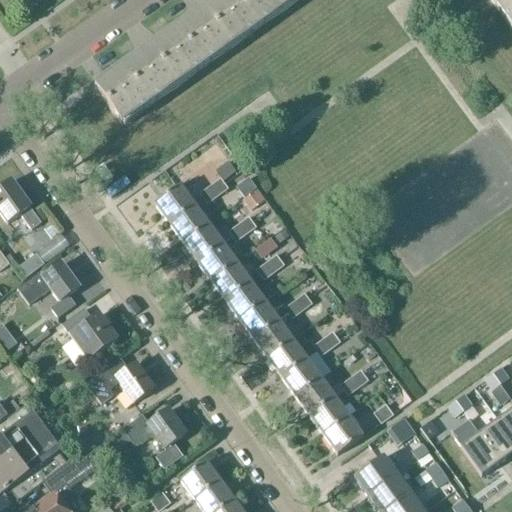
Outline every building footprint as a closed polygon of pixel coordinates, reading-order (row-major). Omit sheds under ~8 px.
[(283,11),(275,0),(221,0),(203,13),(229,49),(283,11)] [(298,0),(275,0),(283,11),(298,0)] [(511,0),(488,0),(511,32),(511,0)] [(229,49),(203,13),(149,52),(174,88),(229,49)] [(174,88),(149,52),(95,90),(121,125),(174,88)] [(223,184),(236,175),(228,165),(215,174),(220,181),(223,184)] [(223,185),(223,184),(220,181),(200,196),(205,203),(208,207),(228,192),(223,185)] [(249,181),(236,190),(244,201),(256,191),(249,181)] [(29,211),(30,210),(11,184),(0,191),(0,217),(6,225),(19,216),(32,233),(41,226),(29,211)] [(180,189),(154,207),(169,227),(194,208),(180,189)] [(242,204),(250,214),(264,203),(257,193),(245,202),(242,204)] [(194,208),(169,227),(183,246),(208,227),(194,208)] [(183,246),(197,266),(223,247),(222,246),(232,239),(235,244),(255,230),(248,221),(229,234),(226,230),(215,237),(208,227),(183,246)] [(284,233),(275,240),(279,246),(289,239),(284,233)] [(211,285),(237,266),(223,247),(197,266),(211,285)] [(0,272),(14,262),(9,257),(4,261),(0,255),(0,272)] [(36,256),(17,271),(25,282),(44,267),(36,256)] [(276,258),(256,273),(264,283),(284,268),(276,258)] [(237,266),(211,285),(225,304),(251,285),(237,266)] [(68,298),(79,291),(62,267),(43,280),(41,278),(18,294),(29,308),(49,293),(58,306),(50,311),(58,321),(75,308),(68,298)] [(225,304),(239,323),(265,304),(274,297),(267,288),(258,294),(251,285),(225,304)] [(265,304),(239,323),(253,342),(279,323),(288,316),(292,322),(312,307),(304,296),(285,311),(282,308),(273,315),(265,304)] [(117,343),(99,318),(91,323),(84,312),(63,327),(89,363),(117,343)] [(253,342),(267,362),(293,342),(304,334),(298,326),(288,335),(279,323),(253,342)] [(47,334),(31,346),(33,349),(49,337),(47,334)] [(293,342),(267,362),(280,381),(336,340),(332,335),(313,349),(310,345),(300,352),(293,342)] [(8,337),(0,342),(0,343),(7,352),(15,346),(8,337)] [(280,381),(294,400),(321,380),(330,373),(320,360),(340,346),(336,340),(280,381)] [(6,362),(0,366),(0,376),(4,382),(15,374),(6,362)] [(120,362),(98,378),(86,387),(100,407),(113,398),(108,393),(118,386),(134,407),(153,393),(135,367),(128,373),(120,362)] [(501,372),(493,378),(500,388),(508,382),(501,372)] [(321,380),(294,400),(308,419),(335,400),(335,399),(343,393),(348,399),(368,384),(360,374),(340,388),(338,385),(330,392),(321,380)] [(493,378),(484,384),(492,395),(500,388),(493,378)] [(464,399),(456,405),(463,415),(471,409),(464,399)] [(308,419),(322,438),(350,419),(349,418),(355,414),(349,406),(343,410),(335,400),(308,419)] [(0,427),(11,419),(0,404),(0,427)] [(456,405),(447,411),(455,421),(463,415),(456,405)] [(17,505),(44,485),(69,466),(26,408),(11,419),(0,427),(0,497),(7,492),(17,505)] [(393,418),(385,408),(374,417),(381,427),(393,418)] [(511,412),(497,423),(511,443),(511,412)] [(185,437),(168,413),(149,427),(142,418),(123,432),(135,449),(152,436),(164,453),(173,446),(185,437)] [(350,419),(322,438),(337,458),(364,438),(350,419)] [(479,436),(500,466),(511,457),(511,443),(497,423),(479,436)] [(500,466),(479,436),(459,450),(481,480),(500,466)] [(86,439),(72,449),(81,461),(95,451),(86,439)] [(164,453),(155,459),(164,472),(183,459),(173,446),(164,453)] [(422,448),(412,455),(418,464),(428,456),(422,448)] [(53,497),(40,507),(40,506),(31,511),(64,511),(62,508),(72,500),(71,498),(73,497),(69,492),(100,469),(90,456),(72,470),(69,466),(44,485),(53,497)] [(352,481),(367,501),(398,478),(384,459),(352,481)] [(181,483),(195,503),(220,485),(206,465),(181,483)] [(435,467),(425,474),(431,482),(441,475),(435,467)] [(441,475),(431,482),(437,491),(448,483),(441,475)] [(398,478),(367,501),(374,511),(390,511),(411,497),(398,478)] [(223,511),(234,504),(220,485),(195,503),(201,511),(223,511)] [(156,511),(161,511),(170,506),(162,496),(151,504),(156,511)] [(121,497),(107,508),(109,511),(120,511),(128,506),(121,497)] [(390,511),(422,511),(411,497),(390,511)]
